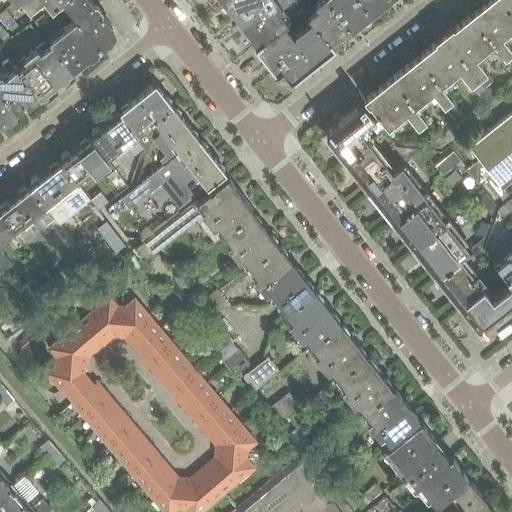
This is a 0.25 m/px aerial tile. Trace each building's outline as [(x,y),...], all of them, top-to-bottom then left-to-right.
[(59,0),(17,0),(26,11),(39,0),(48,10),(59,1),(59,0)] [(59,0),(59,1),(73,18),(108,33),(109,28),(87,0),(59,0)] [(221,0),(219,2),(237,23),(266,0),(221,0)] [(279,7),(272,0),(266,0),(237,23),(254,45),(280,25),(283,22),(275,11),(279,7)] [(329,44),(348,29),(325,0),(318,0),(312,5),(315,9),(306,16),(309,20),(329,44)] [(325,0),(348,29),(368,13),(357,0),(325,0)] [(357,0),(368,13),(384,0),(357,0)] [(511,26),(511,15),(500,0),(486,0),(469,14),(491,43),(502,57),(506,63),(511,58),(511,51),(499,36),(511,26)] [(511,0),(500,0),(511,15),(511,0)] [(12,18),(16,14),(9,5),(0,12),(0,18),(10,30),(17,25),(12,18)] [(491,43),(469,14),(442,35),(475,78),(483,86),(490,80),(484,72),(473,58),(491,43)] [(107,38),(108,33),(73,18),(46,39),(69,69),(107,38)] [(286,81),(330,46),(329,44),(309,20),(289,36),(280,25),(254,45),(252,47),(278,81),(282,81),(286,81)] [(475,78),(442,35),(415,56),(438,85),(456,71),(467,85),(486,109),(491,106),(493,109),(504,100),(499,94),(493,98),(483,86),(475,78)] [(52,82),(65,71),(41,42),(11,65),(33,93),(50,79),(52,82)] [(415,56),(389,77),(412,106),(430,91),(441,106),(455,124),(464,117),(438,85),(415,56)] [(0,93),(12,109),(33,93),(11,65),(5,58),(0,61),(0,63),(5,70),(0,74),(0,93)] [(412,106),(389,77),(362,98),(385,127),(403,113),(421,136),(429,129),(422,120),(412,106)] [(170,104),(169,103),(154,84),(148,83),(116,108),(119,112),(134,132),(135,133),(170,104)] [(0,118),(12,109),(0,93),(0,118)] [(323,137),(342,160),(365,142),(356,131),(372,118),(359,102),(355,106),(354,104),(323,129),(323,137)] [(161,164),(196,137),(170,104),(135,133),(138,136),(134,139),(141,147),(157,134),(164,142),(167,139),(174,148),(158,160),(161,164)] [(478,159),(489,172),(498,183),(503,179),(505,182),(511,176),(511,108),(467,144),(478,159)] [(119,112),(87,137),(103,156),(114,147),(116,151),(125,143),(123,140),(134,132),(119,112)] [(375,122),(369,127),(375,135),(381,130),(375,122)] [(454,123),(428,146),(439,148),(460,130),(454,123)] [(103,156),(87,137),(56,161),(82,195),(87,201),(90,198),(75,178),(83,172),(85,175),(94,168),(102,177),(112,169),(103,156)] [(184,201),(221,171),(222,170),(196,137),(161,164),(162,165),(123,196),(131,205),(165,177),(184,201)] [(342,160),(365,189),(388,171),(365,142),(342,160)] [(384,153),(393,166),(416,149),(393,146),(384,153)] [(451,151),(445,156),(459,173),(465,168),(451,151)] [(466,168),(477,182),(483,177),(489,172),(478,159),(466,168)] [(82,195),(56,161),(25,186),(51,219),(78,199),(82,195)] [(365,189),(387,217),(420,192),(398,164),(388,171),(365,189)] [(450,184),(459,176),(452,168),(443,177),(450,184)] [(489,172),(483,177),(501,199),(506,195),(498,183),(489,172)] [(213,240),(222,234),(249,212),(252,210),(224,176),(134,247),(145,261),(197,220),(213,240)] [(25,186),(0,206),(0,216),(10,229),(20,242),(32,233),(24,224),(32,217),(30,213),(32,212),(42,226),(51,219),(25,186)] [(494,204),(480,187),(474,192),(490,213),(494,204)] [(443,220),(420,192),(387,217),(410,246),(443,220)] [(511,207),(511,196),(497,209),(496,219),(511,207)] [(92,203),(98,210),(104,205),(98,198),(92,203)] [(276,245),(249,212),(222,234),(248,267),(276,245)] [(0,237),(10,229),(0,216),(0,271),(10,263),(0,250),(0,242),(2,241),(0,239),(0,237)] [(433,274),(456,256),(465,249),(443,220),(410,246),(433,274)] [(123,245),(105,221),(96,228),(114,252),(123,245)] [(484,236),(487,225),(480,222),(476,233),(484,236)] [(294,267),(276,245),(248,267),(273,299),(301,277),(294,267)] [(511,288),(511,249),(493,264),(508,283),(511,288)] [(456,303),(479,285),(456,256),(433,274),(456,303)] [(511,288),(508,283),(489,298),(479,285),(456,303),(476,329),(482,329),(511,305),(511,288)] [(279,307),(309,345),(338,322),(312,289),(310,290),(306,286),(279,307)] [(218,290),(191,311),(200,322),(220,306),(229,304),(218,290)] [(91,309),(111,333),(117,334),(120,306),(116,306),(107,296),(91,309)] [(120,306),(117,334),(123,334),(147,315),(133,298),(124,306),(120,306)] [(77,321),(97,345),(111,333),(91,309),(77,321)] [(147,315),(123,334),(137,351),(160,331),(147,315)] [(197,332),(203,340),(219,327),(213,320),(197,332)] [(97,345),(77,321),(63,333),(83,356),(97,345)] [(309,345),(335,377),(364,355),(338,322),(309,345)] [(225,334),(219,327),(203,340),(209,347),(225,334)] [(137,351),(149,365),(173,346),(160,331),(137,351)] [(54,355),(54,360),(82,363),(83,356),(63,333),(47,347),(54,355)] [(231,342),(225,334),(209,347),(215,354),(231,342)] [(31,363),(46,350),(33,335),(20,345),(20,350),(31,363)] [(220,362),(236,349),(231,342),(215,354),(220,362)] [(149,365),(163,382),(186,362),(173,346),(149,365)] [(242,356),(236,349),(220,362),(226,369),(242,356)] [(335,377),(362,411),(390,389),(364,355),(335,377)] [(248,364),(242,356),(226,369),(232,376),(248,364)] [(252,391),(277,371),(266,357),(242,375),(242,379),(252,391)] [(82,370),(82,363),(54,360),(53,365),(44,373),(63,396),(87,377),(82,370)] [(163,382),(176,397),(200,377),(186,362),(163,382)] [(66,400),(79,415),(103,395),(90,381),(87,377),(63,396),(66,400)] [(176,397),(189,413),(213,393),(200,377),(176,397)] [(362,411),(388,444),(418,419),(392,387),(390,389),(362,411)] [(13,400),(4,388),(0,391),(0,399),(5,406),(13,400)] [(277,423),(299,407),(288,392),(266,408),(277,423)] [(189,413),(202,428),(226,408),(213,393),(189,413)] [(103,395),(79,415),(89,427),(113,407),(103,395)] [(89,427),(99,439),(123,419),(113,407),(89,427)] [(202,428),(216,444),(239,425),(226,408),(202,428)] [(279,425),(302,457),(313,448),(297,425),(294,427),(288,418),(279,425)] [(123,419),(99,439),(109,450),(133,430),(123,419)] [(383,447),(407,478),(441,451),(434,442),(434,439),(418,419),(388,444),(383,447)] [(215,450),(244,454),(244,449),(254,441),(239,425),(216,444),(215,450)] [(109,450),(120,463),(143,443),(133,430),(109,450)] [(38,447),(47,456),(56,449),(47,439),(38,447)] [(306,457),(313,467),(320,462),(324,466),(337,456),(326,442),(306,457)] [(143,443),(120,463),(130,475),(153,455),(143,443)] [(64,459),(56,449),(47,456),(55,466),(64,459)] [(244,458),(244,454),(215,450),(215,456),(235,480),(251,466),(244,458)] [(436,501),(451,490),(466,477),(450,456),(446,458),(441,451),(407,478),(413,485),(416,482),(432,501),(436,501)] [(130,475),(140,487),(163,467),(153,455),(130,475)] [(201,468),(221,492),(235,480),(215,456),(201,468)] [(314,511),(337,494),(332,488),(326,493),(295,456),(227,511),(314,511)] [(163,467),(140,487),(150,498),(173,479),(163,467)] [(207,503),(221,492),(201,468),(187,480),(207,503)] [(22,474),(7,487),(0,492),(0,511),(38,511),(47,505),(43,500),(28,511),(21,503),(36,490),(22,474)] [(461,510),(467,505),(480,494),(466,477),(451,490),(462,504),(458,507),(461,510)] [(169,511),(173,509),(178,509),(180,479),(173,479),(150,498),(161,511),(169,511)] [(180,479),(178,509),(183,509),(185,511),(196,511),(207,503),(187,480),(180,479)] [(359,508),(380,493),(374,484),(359,495),(349,481),(343,486),(359,508)] [(351,511),(337,494),(314,511),(351,511)] [(493,511),(480,494),(467,505),(461,510),(457,511),(493,511)] [(90,505),(95,511),(102,511),(106,508),(98,498),(90,505)]
